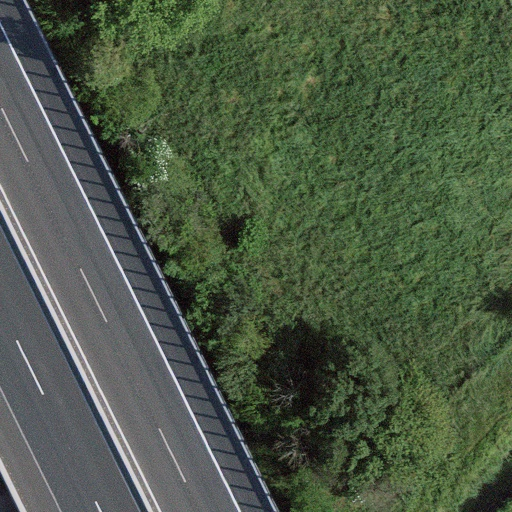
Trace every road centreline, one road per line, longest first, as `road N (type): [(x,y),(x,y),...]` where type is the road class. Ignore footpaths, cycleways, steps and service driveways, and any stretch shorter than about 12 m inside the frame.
road 1 (motorway): [(204,511),(0,95)]
road 2 (motorway): [(0,317),(95,511)]
